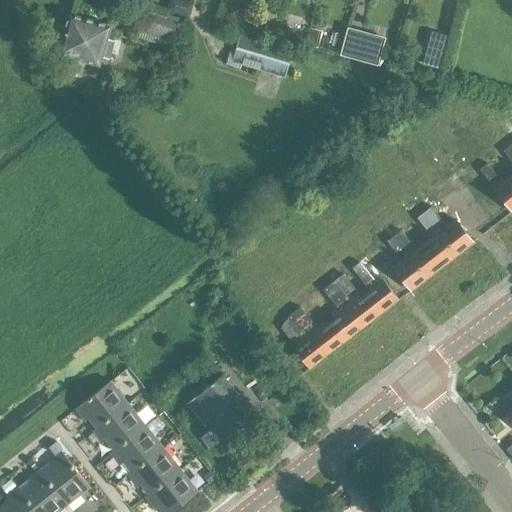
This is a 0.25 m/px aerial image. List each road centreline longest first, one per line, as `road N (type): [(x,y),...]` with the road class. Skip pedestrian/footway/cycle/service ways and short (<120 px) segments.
road 1 (tertiary): [(245,511),(416,378)]
road 2 (residential): [(511,497),(416,378)]
road 3 (residential): [(0,233),(13,222),(89,317)]
